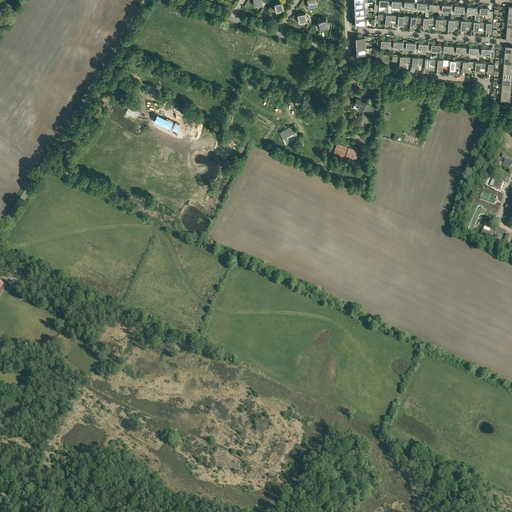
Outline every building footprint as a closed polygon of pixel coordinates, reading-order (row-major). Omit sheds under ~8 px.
[(385,0),(379,0),(379,6),(388,7),(388,9),(391,9),(391,7),(392,3),(388,3),(389,0),(385,0)] [(404,10),(404,8),(404,4),(401,4),(401,1),(392,0),(392,3),(391,7),(401,8),(400,10),(404,10)] [(282,1),(279,2),(278,1),(276,3),(274,3),(276,12),(284,10),(282,1)] [(416,11),(416,9),(417,5),(414,5),(414,2),(404,1),(404,4),(404,8),(413,9),(413,11),(416,11)] [(417,2),(417,5),(416,9),(426,10),(425,16),(425,18),(428,18),(429,10),(429,6),(426,6),(426,3),(417,2)] [(442,11),(442,7),(439,7),(439,4),(429,3),(429,6),(429,10),(438,11),(438,13),(441,13),(442,11)] [(454,14),(454,12),(454,8),(451,8),(451,5),(442,4),(442,7),(442,11),(451,12),(451,14),(454,14)] [(454,12),(463,13),(463,15),(466,15),(467,13),(467,9),(464,9),(464,6),(455,5),(454,8),(454,12)] [(479,21),(479,14),(479,10),(476,10),(477,7),(467,7),(467,9),(467,13),(473,13),(473,15),(475,15),(474,21),(479,21)] [(492,11),(489,11),(489,8),(480,8),(479,10),(479,14),(489,15),(488,17),(492,17),(492,11)] [(307,20),(307,18),(308,16),(306,15),(305,12),(297,14),(299,22),(307,20)] [(390,24),(391,21),(391,15),(378,14),(378,20),(385,20),(385,24),(390,24)] [(403,25),(403,22),(404,16),(391,15),(391,21),(398,21),(397,25),(403,25)] [(415,26),(416,23),(416,17),(404,16),(403,22),(410,22),(410,26),(415,26)] [(428,27),(428,24),(429,18),(428,18),(425,18),(416,17),(416,23),(423,23),(423,27),(428,27)] [(441,28),(441,25),(441,19),(429,18),(428,24),(435,24),(435,28),(441,28)] [(326,19),(325,19),(318,21),(320,29),(328,27),(327,25),(329,23),(327,22),(326,19)] [(366,19),(365,19),(355,20),(355,26),(360,25),(360,27),(364,27),(364,22),(367,22),(366,19)] [(453,29),(453,26),(454,20),(453,20),(450,20),(441,19),(441,25),(448,25),(448,29),(453,29)] [(466,21),(454,20),(453,26),(461,26),(460,30),(466,30),(466,27),(466,21)] [(479,22),(466,21),(466,27),(473,27),(473,31),(478,31),(479,28),(479,22)] [(479,22),(479,28),(486,28),(485,32),(491,32),(492,23),(479,22)] [(393,50),(393,47),(393,44),(390,44),(390,41),(381,40),(380,46),(390,47),(390,50),(393,50)] [(406,48),(406,45),(403,45),(403,42),(393,41),(393,44),(393,47),(399,48),(399,51),(402,51),(402,52),(405,53),(406,48)] [(406,42),(406,45),(406,48),(415,49),(415,52),(418,52),(418,49),(418,46),(415,46),(415,43),(406,42)] [(419,43),(418,46),(418,49),(427,50),(427,53),(430,53),(431,50),(431,47),(428,47),(428,44),(419,43)] [(431,44),(431,47),(431,50),(440,51),(439,59),(443,59),(443,51),(443,48),(440,48),(441,45),(431,44)] [(456,52),(456,49),(453,49),(453,46),(444,45),(443,48),(443,51),(453,52),(452,55),(456,55),(456,52)] [(468,56),(468,53),(469,50),(465,50),(466,47),(456,46),(456,49),(456,52),(465,53),(465,56),(468,56)] [(481,57),(481,54),(481,51),(478,51),(478,48),(469,47),(469,50),(468,53),(478,54),(478,57),(481,57)] [(356,55),(358,55),(359,55),(359,54),(361,54),(361,56),(365,58),(365,48),(366,48),(356,49),(356,55)] [(481,51),(481,54),(490,55),(490,58),(494,58),(494,52),(491,52),(491,49),(481,48),(481,51)] [(405,62),(405,57),(392,56),(392,61),(399,62),(399,66),(405,66),(405,62)] [(418,58),(405,57),(405,62),(412,63),(412,67),(417,67),(417,63),(418,58)] [(430,68),(430,64),(430,59),(418,58),(417,63),(425,64),(424,68),(430,68)] [(443,65),(443,60),(430,59),(430,64),(437,65),(437,69),(442,69),(443,65)] [(455,66),(456,61),(443,60),(443,65),(450,66),(449,70),(455,70),(455,66)] [(468,67),(468,62),(456,61),(455,66),(462,67),(462,71),(467,71),(468,67)] [(480,68),(481,63),(468,62),(468,67),(475,68),(474,72),(480,72),(480,68)] [(493,64),(481,63),(480,68),(487,69),(487,73),(492,73),(493,64)] [(122,75),(125,76),(123,81),(127,82),(129,78),(134,81),(138,75),(126,69),(122,75)] [(304,95),(293,100),(296,105),(306,100),(304,95)] [(354,104),(353,108),(357,109),(357,108),(363,110),(368,111),(373,113),(374,110),(375,108),(370,106),(365,104),(366,103),(360,101),(361,100),(356,98),(354,104)] [(129,107),(126,112),(137,117),(139,112),(129,107)] [(157,115),(154,122),(169,129),(173,121),(166,117),(166,119),(157,115)] [(372,118),(362,115),(359,125),(362,126),(364,120),(371,123),(372,118)] [(279,133),(283,139),(296,132),(292,126),(279,133)] [(511,135),(505,133),(500,144),(505,146),(506,141),(510,143),(511,138),(511,135)] [(341,163),(347,147),(337,144),(332,160),(341,163)] [(359,151),(348,148),(344,160),(348,161),(349,158),(356,160),(359,151)] [(511,164),(511,161),(505,159),(503,166),(510,169),(511,164)] [(336,180),(341,168),(336,166),(333,173),(332,172),(329,177),(336,180)] [(494,178),(491,186),(502,190),(505,182),(494,178)] [(485,202),(500,206),(502,200),(497,198),(499,192),(490,189),(490,187),(488,186),(487,191),(488,192),(485,202)] [(471,230),(482,234),(485,225),(481,224),(480,228),(472,225),(471,230)] [(495,233),(490,231),(491,228),(486,226),(483,232),(493,237),(495,233)]
